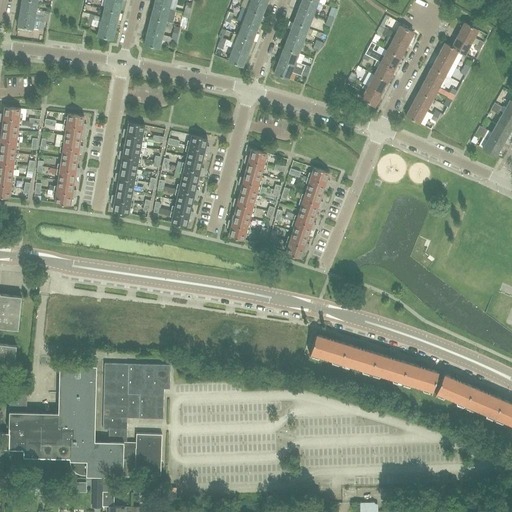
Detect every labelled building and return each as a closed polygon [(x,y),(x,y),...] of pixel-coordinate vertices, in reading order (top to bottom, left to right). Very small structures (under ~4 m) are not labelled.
[(26,0),(21,0),(20,13),(35,15),(38,2),(26,0)] [(106,0),(104,9),(119,13),(122,0),(106,0)] [(155,0),(154,5),(169,9),(171,0),(155,0)] [(267,3),(260,0),(251,0),(248,10),(262,15),(267,3)] [(318,3),(311,0),(302,0),(298,10),(313,15),(318,17),(323,5),(318,3)] [(169,9),(154,5),(151,18),(173,24),(176,11),(169,9)] [(104,9),(101,23),(116,26),(119,13),(104,9)] [(262,15),(248,10),(243,23),(257,28),(262,15)] [(308,28),(313,15),(298,10),(294,22),(308,28)] [(33,29),(35,15),(20,13),(17,26),(33,29)] [(173,24),(151,18),(147,32),(162,35),(166,23),(173,25),(173,24)] [(87,24),(93,26),(100,27),(97,36),(113,40),(116,26),(101,23),(94,21),(88,19),(87,24)] [(294,22),(289,35),(303,41),(308,28),(294,22)] [(257,28),(243,23),(238,35),(252,41),(257,28)] [(472,43),(478,30),(464,23),(458,35),(472,43)] [(407,46),(413,33),(400,26),(394,37),(390,35),(389,36),(407,46)] [(147,32),(144,45),(159,49),(162,35),(147,32)] [(226,39),(226,40),(224,45),(233,48),(248,54),(252,41),(238,35),(235,43),(226,39)] [(284,48),(298,53),(303,41),(289,35),(284,48)] [(458,51),(465,55),(472,43),(458,35),(451,47),(458,51)] [(387,50),(400,58),(407,46),(389,36),(386,42),(390,44),(387,50)] [(365,54),(370,57),(380,63),(394,70),(400,58),(387,50),(384,56),(373,50),(375,44),(371,42),(365,54)] [(452,63),(458,51),(451,47),(445,43),(438,55),(452,63)] [(233,48),(228,61),(243,67),(248,54),(233,48)] [(279,61),(293,66),(298,53),(284,48),(279,61)] [(432,67),(445,75),(452,63),(438,55),(432,67)] [(279,61),(274,74),(288,79),(291,72),(302,77),(299,83),(304,85),(307,77),(309,72),(303,70),(303,71),(293,67),(293,66),(279,61)] [(394,70),(380,63),(374,75),(388,82),(394,70)] [(425,80),(439,87),(445,75),(432,67),(425,80)] [(388,82),(374,75),(368,87),(381,94),(388,82)] [(439,87),(425,80),(419,92),(433,99),(437,91),(453,100),(455,95),(439,87)] [(368,87),(361,99),(375,106),(381,94),(368,87)] [(426,111),(433,99),(419,92),(412,104),(426,111)] [(511,101),(510,100),(503,112),(511,117),(511,101)] [(419,123),(426,111),(412,104),(406,116),(419,123)] [(0,116),(19,119),(21,108),(11,107),(10,105),(7,105),(5,106),(4,114),(0,114),(0,115),(0,116)] [(511,127),(511,117),(503,112),(496,124),(510,132),(511,127)] [(67,125),(86,128),(86,124),(83,124),(84,116),(83,116),(82,114),(79,114),(78,115),(68,114),(67,125)] [(18,130),(19,119),(0,116),(0,121),(3,121),(2,129),(18,130)] [(124,129),(123,133),(143,136),(145,125),(135,123),(134,121),(131,121),(130,122),(129,122),(127,130),(124,129)] [(510,132),(496,124),(491,133),(479,126),(478,130),(503,144),(510,132)] [(85,131),(86,128),(67,125),(65,136),(81,138),(82,131),(85,131)] [(18,130),(2,129),(1,136),(0,135),(0,139),(17,142),(18,130)] [(487,140),(482,148),(496,156),(503,144),(478,130),(475,133),(487,140)] [(141,147),(143,136),(123,133),(123,136),(126,137),(125,144),(141,147)] [(201,137),(192,135),(189,146),(208,150),(209,147),(206,146),(208,139),(207,138),(206,136),(203,136),(201,137)] [(81,138),(65,136),(63,147),(83,150),(83,146),(80,146),(81,138)] [(0,144),(0,150),(15,153),(17,142),(0,139),(0,143),(0,144)] [(120,151),(119,155),(139,158),(141,147),(125,144),(123,152),(120,151)] [(207,154),(208,150),(189,146),(187,157),(202,160),(204,153),(207,154)] [(61,158),(77,160),(78,153),(82,154),(83,150),(63,147),(61,158)] [(245,159),(264,164),(267,153),(257,150),(257,148),(254,148),(252,149),(251,149),(249,156),(246,155),(245,159)] [(0,162),(14,164),(15,153),(0,150),(0,162)] [(137,169),(139,158),(119,155),(119,158),(122,159),(121,166),(137,169)] [(201,168),(202,160),(187,157),(184,168),(203,172),(204,169),(201,168)] [(76,168),(77,160),(61,158),(60,169),(79,172),(80,168),(76,168)] [(264,164),(245,159),(244,163),(248,164),(246,170),(261,174),(264,164)] [(0,173),(13,175),(14,164),(0,162),(0,173)] [(116,173),(115,177),(135,180),(137,169),(121,166),(119,174),(116,173)] [(310,178),(329,184),(330,181),(326,180),(329,172),(328,172),(327,170),(325,169),(323,170),(314,167),(310,178)] [(202,176),(203,172),(184,168),(181,179),(197,182),(199,175),(202,176)] [(290,168),(289,174),(299,177),(300,172),(290,168)] [(79,176),(79,172),(60,169),(58,180),(74,183),(75,175),(79,176)] [(261,174),(246,170),(244,178),(240,177),(239,180),(258,185),(261,174)] [(0,184),(11,186),(13,175),(0,173),(0,184)] [(118,181),(117,188),(133,191),(135,180),(115,177),(115,180),(118,181)] [(307,188),(322,193),(324,187),(327,188),(329,184),(310,178),(307,188)] [(195,190),(197,182),(181,179),(179,190),(198,194),(199,190),(195,190)] [(73,190),(74,183),(58,180),(56,191),(76,194),(76,190),(73,190)] [(258,185),(239,180),(238,184),(242,185),(240,192),(255,196),(258,185)] [(11,186),(0,184),(0,196),(10,197),(11,186)] [(289,189),(284,187),(281,197),(286,199),(289,189)] [(112,195),(111,199),(131,202),(133,191),(117,188),(115,196),(112,195)] [(303,199),(322,205),(323,202),(319,201),(322,193),(307,188),(303,199)] [(197,198),(198,194),(179,190),(176,200),(192,204),(194,197),(197,198)] [(75,198),(76,194),(56,191),(55,202),(65,204),(66,206),(68,206),(70,205),(71,205),(72,197),(75,198)] [(255,196),(240,192),(238,199),(235,199),(234,202),(253,207),(255,196)] [(129,213),(131,202),(111,199),(111,202),(114,203),(113,211),(114,213),(117,213),(119,212),(129,213)] [(300,210),(315,215),(317,208),(320,209),(322,205),(303,199),(300,210)] [(190,211),(192,204),(176,200),(174,211),(193,216),(194,212),(190,211)] [(253,207),(234,202),(233,206),(236,207),(234,214),(250,218),(253,207)] [(266,216),(271,218),(275,208),(269,206),(266,216)] [(296,221),(315,227),(316,223),(312,222),(315,215),(300,210),(296,221)] [(192,219),(193,216),(174,211),(171,222),(181,225),(182,226),(184,227),(186,226),(187,226),(189,219),(192,219)] [(250,218),(234,214),(232,221),(229,220),(228,224),(247,229),(250,218)] [(315,227),(296,221),(292,231),(308,236),(310,229),(313,230),(315,227)] [(247,229),(228,224),(227,227),(230,228),(228,236),(229,236),(230,238),(233,238),(234,237),(244,240),(247,229)] [(259,237),(264,239),(267,229),(262,227),(259,237)] [(308,236),(292,231),(289,242),(307,248),(309,244),(306,243),(308,236)] [(307,248),(289,242),(285,253),(295,256),(296,258),(298,259),(300,257),(301,258),(303,250),(306,251),(307,248)] [(182,318),(53,306),(52,320),(180,332),(182,318)] [(347,343),(316,334),(315,337),(310,355),(318,358),(319,355),(332,360),(332,362),(340,364),(347,343)] [(349,367),(349,365),(363,369),(362,371),(371,374),(377,353),(347,343),(340,364),(349,367)] [(379,376),(380,374),(393,378),(392,380),(401,383),(408,362),(377,353),(371,374),(379,376)] [(410,384),(424,388),(423,390),(432,392),(437,375),(438,372),(408,362),(401,383),(410,386),(410,384)] [(445,395),(458,401),(457,403),(465,406),(473,386),(444,374),(443,376),(435,394),(444,398),(445,395)] [(503,399),(473,386),(465,406),(473,410),(474,407),(486,413),(485,415),(494,419),(503,399)] [(9,411),(27,412),(27,388),(10,388),(9,411)] [(511,402),(510,402),(503,399),(494,419),(502,423),(503,420),(511,423),(511,402)] [(28,486),(45,486),(45,478),(28,477),(28,486)] [(102,500),(103,479),(103,478),(93,478),(93,479),(92,499),(92,507),(102,507),(102,500)] [(102,491),(102,506),(109,506),(108,511),(124,511),(125,506),(114,506),(114,492),(110,492),(103,491),(102,491)] [(358,511),(375,511),(375,503),(374,502),(359,502),(358,511)]
